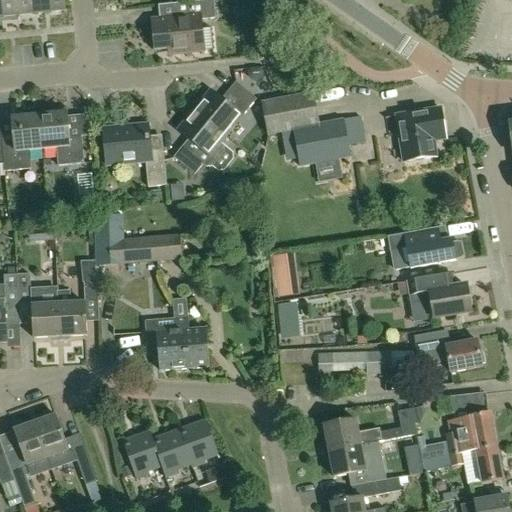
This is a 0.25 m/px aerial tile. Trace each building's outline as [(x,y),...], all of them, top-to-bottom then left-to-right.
[(0,0),(0,17),(18,16),(15,0),(0,0)] [(41,14),(39,0),(15,0),(18,16),(41,14)] [(39,0),(41,14),(66,11),(64,0),(39,0)] [(201,20),(216,18),(214,1),(178,4),(179,18),(152,20),(155,50),(168,49),(169,55),(198,53),(196,33),(202,32),(201,20)] [(210,93),(194,113),(227,139),(257,101),(236,85),(222,102),(210,93)] [(301,168),(351,159),(343,121),(320,125),(314,94),(262,104),(268,136),(294,131),(301,168)] [(397,118),(400,140),(444,134),(441,111),(397,118)] [(221,145),(227,139),(194,113),(178,133),(189,142),(175,160),(195,177),(204,166),(207,169),(213,168),(225,154),(224,148),(221,145)] [(67,114),(39,117),(42,151),(56,150),(58,168),(85,165),(82,138),(69,139),(67,114)] [(42,151),(39,117),(11,119),(14,145),(1,146),(3,164),(4,174),(30,171),(28,153),(42,151)] [(149,188),(167,187),(164,156),(152,157),(149,127),(104,132),(108,167),(147,163),(149,188)] [(445,140),(444,134),(400,140),(404,163),(436,158),(434,141),(445,140)] [(457,243),(453,244),(452,240),(438,243),(435,229),(388,238),(391,252),(394,272),(411,269),(411,270),(456,261),(456,260),(460,259),(464,256),(462,244),(457,243)] [(179,239),(155,242),(157,263),(181,261),(179,239)] [(157,263),(155,242),(125,244),(127,266),(157,263)] [(282,256),(285,300),(304,299),(301,255),(282,256)] [(97,296),(96,272),(94,272),(94,270),(82,271),(83,284),(84,284),(85,301),(98,301),(98,296),(97,296)] [(467,287),(456,289),(454,275),(434,279),(406,283),(410,308),(422,306),(423,309),(432,308),(434,320),(472,313),(467,287)] [(6,327),(20,327),(19,305),(18,305),(17,277),(5,278),(6,302),(0,302),(0,346),(6,346),(6,327)] [(34,341),(59,340),(57,293),(33,294),(32,277),(17,277),(18,305),(19,305),(32,304),(32,309),(33,309),(34,341)] [(86,339),(85,305),(73,306),(72,293),(60,294),(60,293),(57,293),(59,340),(86,339)] [(304,304),(286,305),(288,344),(306,343),(304,304)] [(188,321),(175,323),(178,356),(186,355),(188,372),(209,370),(206,332),(189,333),(188,321)] [(178,356),(175,323),(147,325),(149,353),(159,352),(161,374),(188,372),(186,355),(178,356)] [(446,333),(415,339),(421,371),(432,369),(431,364),(448,361),(451,375),(482,369),(477,342),(449,347),(446,333)] [(319,374),(367,372),(367,377),(381,377),(381,372),(416,370),(415,352),(319,356),(319,374)] [(492,415),(480,417),(478,395),(451,398),(453,414),(469,412),(470,421),(456,423),(459,436),(440,440),(430,453),(431,455),(421,457),(421,462),(450,457),(462,455),(476,452),(497,448),(492,415)] [(403,439),(416,437),(412,412),(399,414),(403,439)] [(68,452),(56,417),(36,425),(48,459),(52,471),(76,463),(73,454),(68,452)] [(206,422),(180,432),(194,470),(206,466),(205,462),(218,458),(219,461),(220,460),(206,422)] [(382,443),(380,430),(359,434),(357,422),(325,428),(329,453),(361,447),(377,444),(377,443),(382,443)] [(48,459),(36,425),(14,432),(21,452),(5,458),(22,505),(24,511),(37,511),(25,474),(29,473),(31,478),(52,471),(48,459)] [(194,470),(180,432),(154,442),(163,472),(166,480),(180,475),(179,472),(191,467),(192,471),(194,470)] [(163,472),(154,442),(151,434),(123,444),(136,481),(150,476),(149,473),(162,468),(163,472)] [(382,469),(379,456),(377,444),(361,447),(329,453),(334,478),(350,475),(352,488),(376,484),(400,479),(399,478),(384,481),(382,469)] [(503,481),(497,448),(476,452),(482,485),(503,481)] [(85,487),(97,483),(85,450),(73,454),(76,463),(85,487)] [(463,465),(462,455),(450,457),(421,462),(423,473),(463,465)] [(22,505),(5,458),(0,459),(0,481),(2,487),(4,487),(9,499),(7,500),(11,509),(22,505)] [(402,491),(400,479),(376,484),(378,496),(402,491)] [(509,511),(507,498),(475,504),(475,505),(461,507),(462,511),(509,511)] [(370,511),(366,511),(364,499),(331,505),(332,511),(386,511),(386,509),(370,511)]
